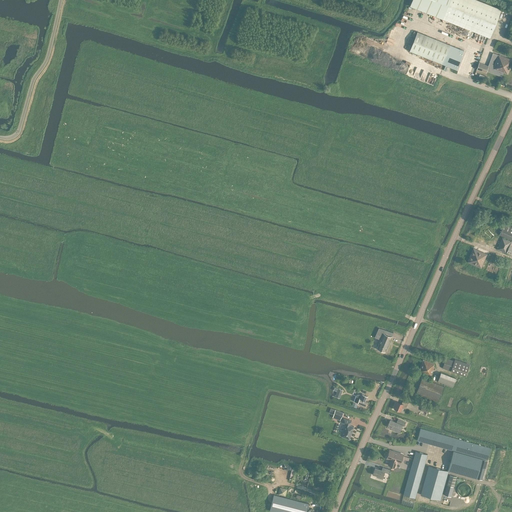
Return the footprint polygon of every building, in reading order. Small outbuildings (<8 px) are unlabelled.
[(411,0),(410,6),(443,19),(490,37),(501,9),(478,0),(411,0)] [(418,32),(410,51),(412,52),(418,54),(440,63),(456,69),(464,50),(418,32)] [(511,59),(499,55),(494,68),(507,73),(511,60),(511,59)] [(486,73),(488,66),(479,63),(477,69),(486,73)] [(511,226),(505,223),(500,234),(511,239),(511,226)] [(506,252),(511,241),(502,238),(497,249),(506,252)] [(481,267),(487,254),(473,248),(468,261),(481,267)] [(375,337),(381,340),(377,348),(385,352),(393,333),(379,327),(375,337)] [(466,376),(470,364),(455,359),(454,361),(446,358),(443,367),(466,376)] [(433,366),(434,363),(423,360),(419,371),(431,375),(434,367),(433,366)] [(453,387),(456,378),(441,372),(438,381),(453,387)] [(439,402),(444,387),(422,378),(416,393),(439,402)] [(367,400),(366,400),(368,396),(362,393),(361,395),(358,394),(357,395),(356,396),(354,402),(365,406),(367,400)] [(472,405),(472,403),(472,402),(471,401),(470,400),(469,399),(468,398),(467,398),(465,398),(464,398),(463,398),(462,399),(460,400),(460,401),(459,402),(459,404),(459,405),(459,406),(459,408),(460,409),(461,410),(462,411),(463,411),(465,411),(466,411),(467,411),(468,411),(470,410),(470,409),(471,408),(472,407),(472,405)] [(405,408),(408,403),(403,401),(402,403),(397,401),(394,408),(400,411),(402,407),(405,408)] [(329,413),(341,417),(343,413),(331,408),(329,413)] [(341,436),(349,439),(354,426),(350,425),(352,421),(344,418),(342,422),(346,424),(341,436)] [(404,426),(406,422),(398,419),(396,423),(390,420),(387,426),(393,429),(393,430),(399,433),(402,425),(404,426)] [(417,440),(454,450),(448,470),(477,478),(482,459),(487,460),(491,448),(420,428),(417,440)] [(390,450),(387,458),(390,459),(389,465),(396,467),(397,462),(400,463),(403,454),(390,450)] [(415,498),(427,454),(416,451),(403,494),(415,498)] [(477,478),(482,479),(487,460),(482,459),(477,478)] [(440,500),(448,471),(429,466),(421,495),(440,500)] [(389,473),(390,469),(383,467),(382,470),(375,468),(373,474),(379,476),(379,477),(382,478),(385,472),(389,473)] [(300,484),(304,472),(297,470),(293,482),(300,484)] [(329,478),(316,474),(313,488),(326,492),(329,482),(328,482),(329,478)] [(450,475),(447,485),(454,487),(457,477),(450,475)] [(473,490),(473,489),(473,487),(472,486),(471,485),(470,484),(469,483),(468,483),(466,483),(465,483),(463,483),(462,484),(461,485),(460,485),(459,487),(458,488),(458,490),(458,491),(459,492),(459,494),(460,495),(461,496),(462,497),(463,497),(465,497),(467,497),(468,497),(470,496),(471,495),(472,495),(472,493),(473,492),(473,490)] [(300,499),(301,496),(303,491),(293,488),(291,496),(300,499)] [(306,511),(309,504),(274,495),(270,511),(274,511),(306,511)]
